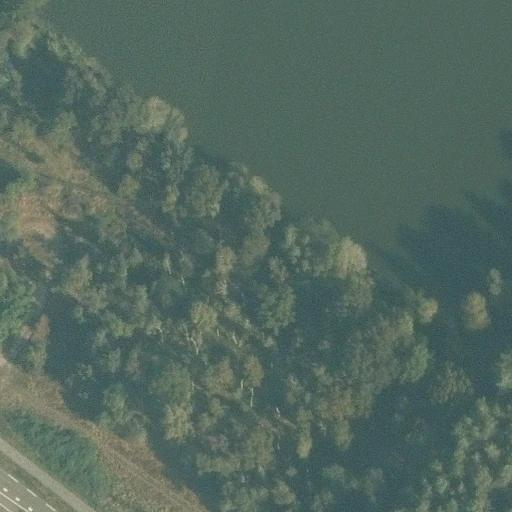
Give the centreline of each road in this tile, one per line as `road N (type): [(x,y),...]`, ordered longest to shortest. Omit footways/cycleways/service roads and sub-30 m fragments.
road 1 (track): [(0,373),(195,511)]
road 2 (track): [(0,361),(21,349),(44,300),(48,200)]
